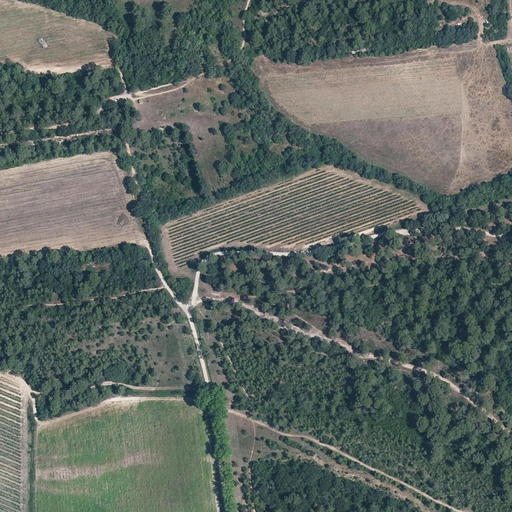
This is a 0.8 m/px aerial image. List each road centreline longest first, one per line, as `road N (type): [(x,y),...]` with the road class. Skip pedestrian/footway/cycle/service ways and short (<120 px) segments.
road 1 (track): [(461,511),(302,435),(248,418),(228,356),(192,301)]
road 2 (track): [(192,301),(240,299),(287,329),(427,372),(511,438)]
road 3 (track): [(511,236),(404,231),(291,255),(223,252),(201,264),(192,301)]
road 4 (track): [(185,311),(157,268),(125,145),(123,97)]
road 5 (track): [(185,311),(205,369),(228,511)]
road 6 (track): [(123,97),(76,124),(0,134)]
